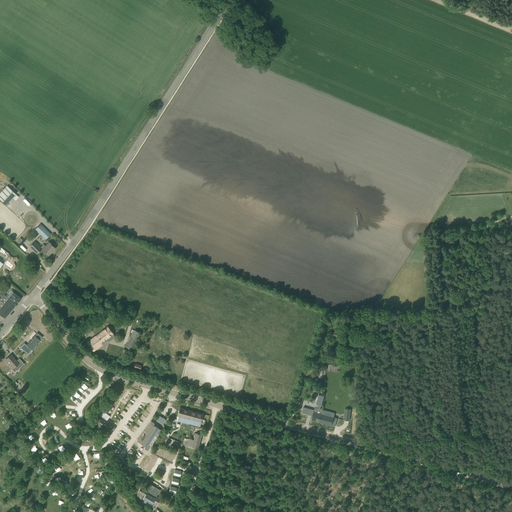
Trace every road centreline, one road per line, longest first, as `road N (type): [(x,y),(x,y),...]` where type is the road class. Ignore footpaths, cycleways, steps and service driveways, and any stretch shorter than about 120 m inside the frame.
road 1 (tertiary): [(511,486),(112,376),(86,360),(32,297)]
road 2 (secondary): [(32,297),(229,0)]
